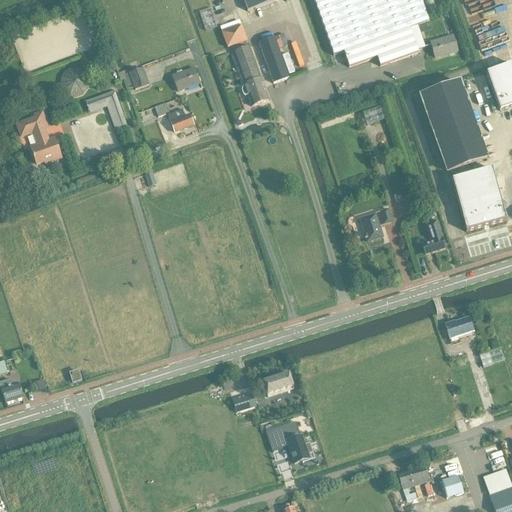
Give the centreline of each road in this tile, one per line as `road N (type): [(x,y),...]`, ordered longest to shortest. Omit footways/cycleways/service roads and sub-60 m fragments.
road 1 (tertiary): [(80,400),(511,265)]
road 2 (unclassified): [(220,511),(511,421)]
